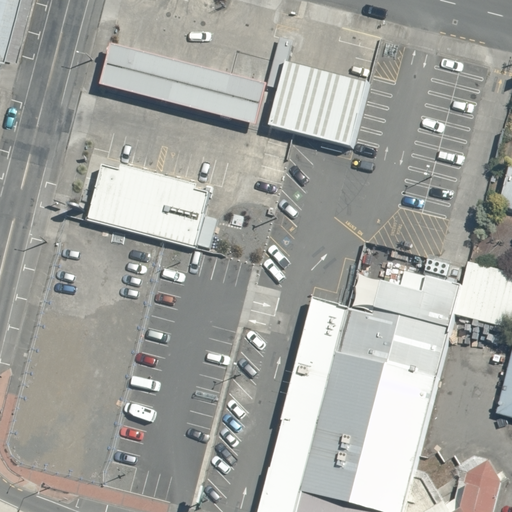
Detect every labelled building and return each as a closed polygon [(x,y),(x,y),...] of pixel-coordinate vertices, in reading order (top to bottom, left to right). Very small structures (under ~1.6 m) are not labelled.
[(266,90),(111,48),(101,87),(255,129),(266,90)] [(369,86),(288,64),(270,129),(351,151),(369,86)] [(511,162),(499,199),(511,203),(511,162)] [(211,192),(102,163),(86,222),(164,243),(195,251),(211,192)] [(440,322),(306,284),(240,511),(469,511),(472,511),(475,481),(477,460),(470,434),(424,458),(406,439),(440,322)] [(85,329),(40,318),(8,442),(21,463),(49,470),(85,329)] [(511,328),(507,327),(489,411),(511,416),(511,328)] [(84,340),(49,470),(97,483),(132,352),(84,340)]
